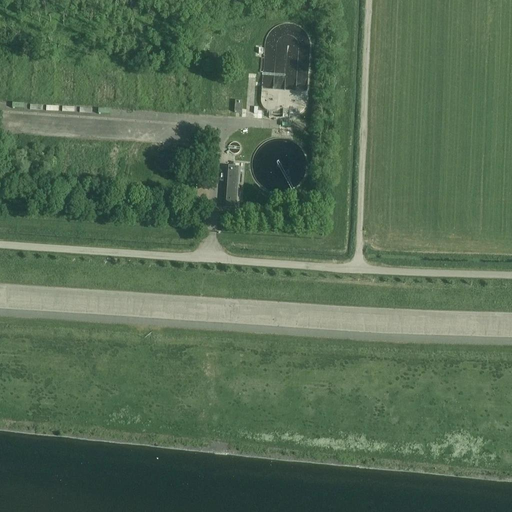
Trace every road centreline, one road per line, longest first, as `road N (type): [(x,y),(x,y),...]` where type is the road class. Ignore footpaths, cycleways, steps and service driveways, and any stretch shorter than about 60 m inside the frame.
road 1 (unclassified): [(0,313),(511,341)]
road 2 (unclassified): [(358,268),(0,245)]
road 3 (unclassified): [(358,268),(368,0)]
road 4 (unclassified): [(511,275),(358,268)]
